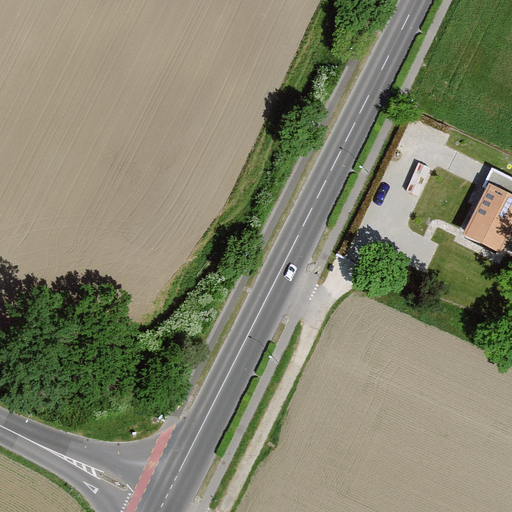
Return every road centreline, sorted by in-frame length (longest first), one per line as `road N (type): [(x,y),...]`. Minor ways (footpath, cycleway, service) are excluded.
road 1 (secondary): [(165,507),(416,0)]
road 2 (track): [(276,281),(320,303),(223,511)]
road 3 (tertiary): [(0,425),(165,507)]
